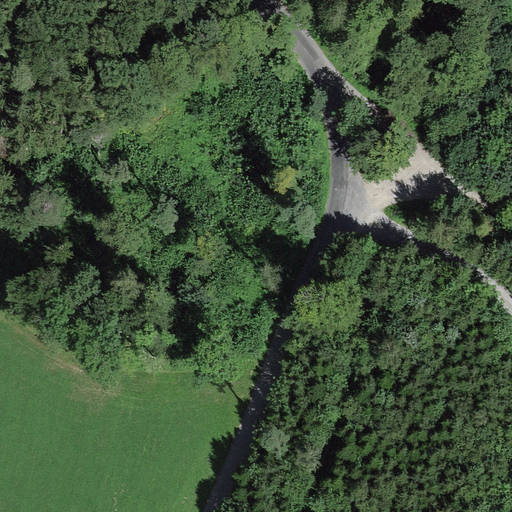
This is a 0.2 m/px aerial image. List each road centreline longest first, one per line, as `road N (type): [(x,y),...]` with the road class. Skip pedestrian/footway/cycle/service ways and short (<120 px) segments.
road 1 (unclassified): [(267,0),(312,51),(333,99),(340,204),(208,511)]
road 2 (track): [(511,308),(460,265),(340,204),(402,190),(511,190)]
road 3 (track): [(390,232),(309,511)]
road 4 (track): [(511,231),(322,71)]
